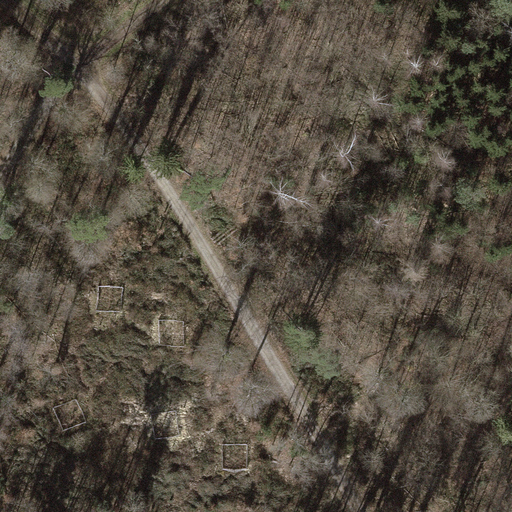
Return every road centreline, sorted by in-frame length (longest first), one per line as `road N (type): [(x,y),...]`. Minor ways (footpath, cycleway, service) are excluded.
road 1 (track): [(363,511),(238,290),(81,65),(10,0)]
road 2 (track): [(0,173),(81,65),(170,0)]
